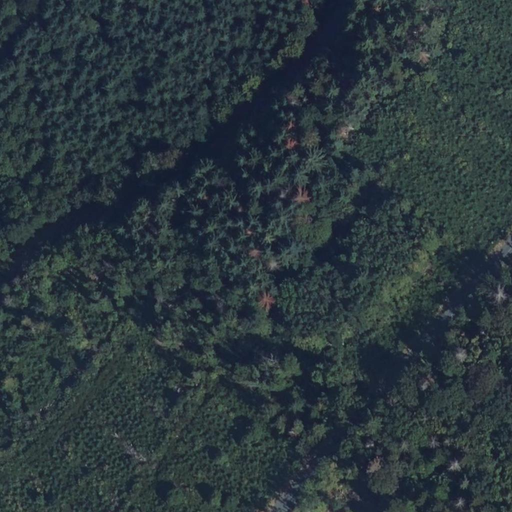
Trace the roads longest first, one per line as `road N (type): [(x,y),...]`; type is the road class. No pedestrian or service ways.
road 1 (secondary): [(349,0),(274,108),(208,162),(58,238),(20,266),(0,295)]
road 2 (secondary): [(511,244),(382,382),(282,511)]
